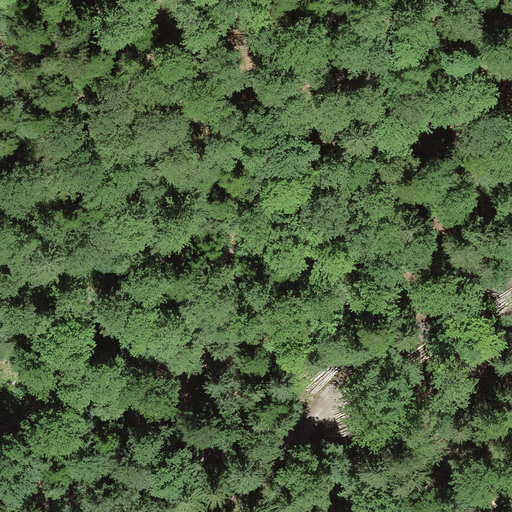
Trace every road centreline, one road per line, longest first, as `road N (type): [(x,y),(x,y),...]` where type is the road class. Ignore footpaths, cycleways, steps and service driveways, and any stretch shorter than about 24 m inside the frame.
road 1 (track): [(511,270),(377,360),(327,402),(275,464),(204,511)]
road 2 (track): [(0,410),(31,395),(245,442),(302,432)]
